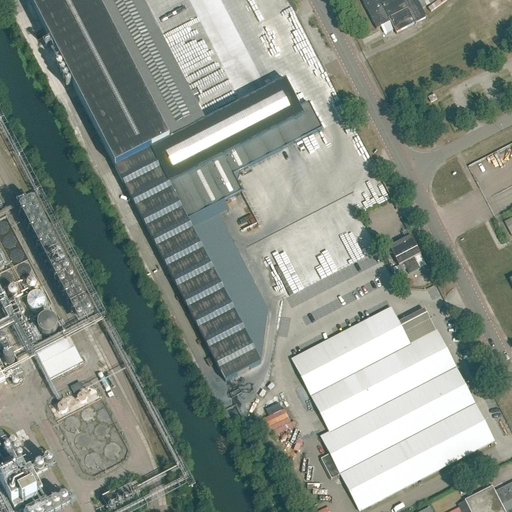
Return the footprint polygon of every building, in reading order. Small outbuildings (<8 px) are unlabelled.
[(46,0),(33,7),(115,167),(205,122),(142,0),(46,0)] [(361,0),(377,30),(390,23),(397,35),(427,19),(421,9),(438,0),(361,0)] [(205,122),(115,167),(116,169),(225,382),(261,364),(188,220),(242,192),(233,175),(322,130),(309,105),(300,109),(285,81),(277,85),(205,122)] [(431,103),(437,100),(434,95),(428,98),(431,103)] [(388,198),(359,211),(368,231),(379,226),(375,218),(387,213),(390,219),(397,216),(388,198)] [(511,212),(501,217),(506,230),(511,227),(511,212)] [(411,237),(400,242),(410,261),(415,258),(420,269),(425,266),(420,256),(421,255),(411,237)] [(399,266),(410,261),(400,242),(390,248),(399,266)] [(34,292),(25,300),(33,308),(42,300),(34,292)] [(330,433),(321,438),(359,511),(360,511),(494,442),(437,332),(410,345),(391,309),(292,361),(330,433)] [(34,352),(46,377),(74,364),(62,339),(34,352)] [(259,416),(263,426),(267,425),(270,431),(274,429),(271,422),(285,416),(281,407),(259,416)] [(0,481),(0,483),(15,511),(40,499),(37,494),(43,491),(31,468),(23,471),(22,470),(6,438),(0,441),(0,480),(0,481)] [(145,497),(136,482),(102,500),(107,508),(135,494),(139,501),(145,497)] [(511,511),(511,484),(494,493),(491,488),(464,501),(469,511),(511,511)]
